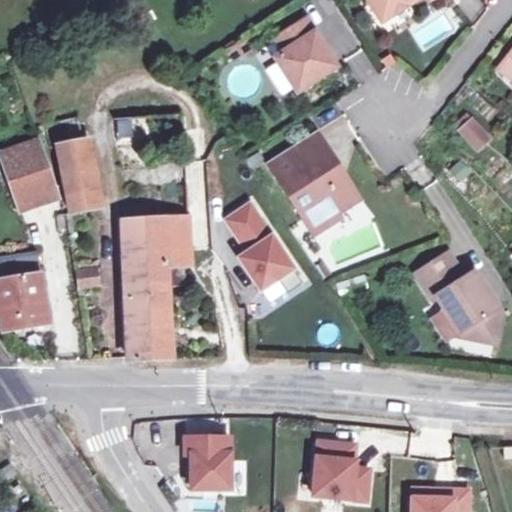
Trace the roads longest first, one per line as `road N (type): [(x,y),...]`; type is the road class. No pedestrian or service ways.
road 1 (unclassified): [(511,394),(333,383),(80,386)]
road 2 (unclassified): [(511,5),(417,122),(391,102)]
road 3 (unclassified): [(154,511),(80,386)]
